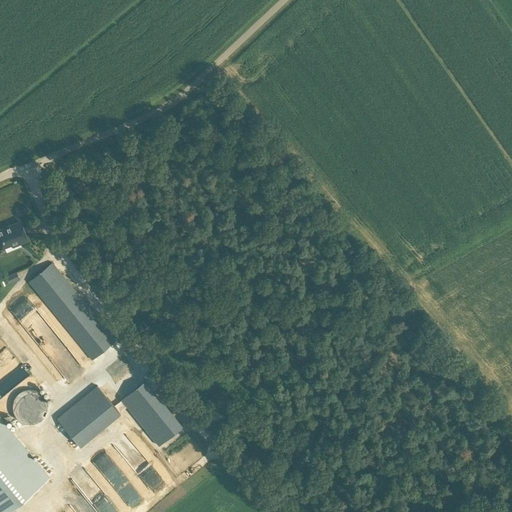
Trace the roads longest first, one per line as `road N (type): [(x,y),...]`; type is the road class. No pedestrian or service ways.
road 1 (track): [(277,511),(66,266),(19,169)]
road 2 (unclassified): [(0,177),(172,103),(283,0)]
